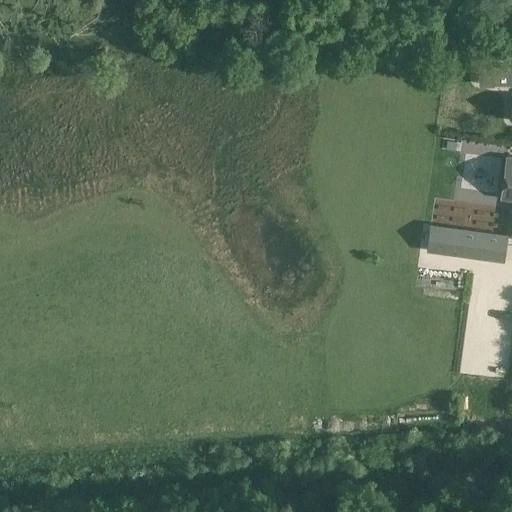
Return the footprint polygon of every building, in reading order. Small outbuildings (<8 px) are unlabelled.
[(511,87),(511,68),(496,68),(496,87),(511,87)] [(405,94),(394,198),(419,200),(430,96),(405,94)] [(511,157),(506,157),(501,197),(511,198),(511,157)] [(442,206),(477,207),(478,162),(443,161),(442,206)] [(506,237),(433,227),(428,252),(502,262),(506,237)] [(458,262),(438,269),(446,290),(465,282),(458,262)]
